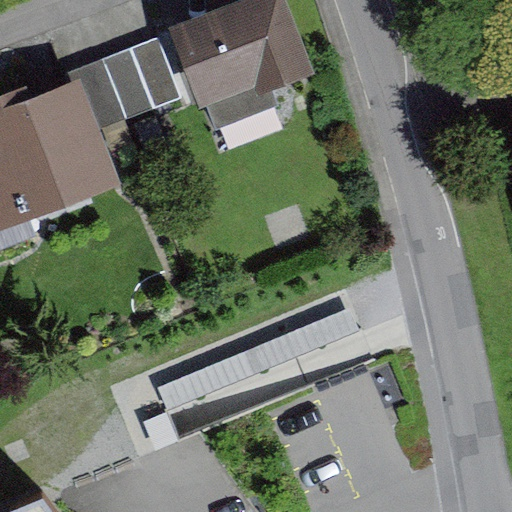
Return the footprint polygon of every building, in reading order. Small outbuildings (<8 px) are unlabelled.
[(205,86),(220,123),(275,101),(265,77),(302,62),(277,0),(256,0),(182,29),(187,42),(205,86)] [(133,54),(154,107),(181,96),(161,43),(133,54)] [(154,107),(133,54),(105,65),(126,118),(127,118),(154,107)] [(0,244),(32,232),(22,208),(29,206),(26,199),(103,169),(89,133),(72,89),(28,106),(24,95),(0,104),(0,244)] [(243,382),(368,328),(349,284),(139,375),(151,404),(138,410),(153,444),(252,402),(243,382)] [(58,511),(47,496),(42,490),(0,507),(0,511),(58,511)]
